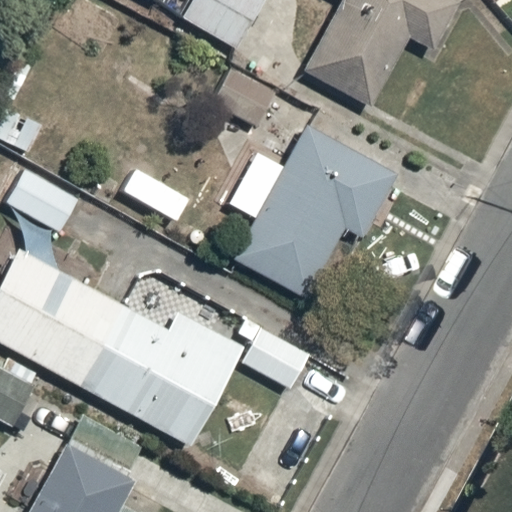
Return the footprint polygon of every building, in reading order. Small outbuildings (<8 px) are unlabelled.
[(257,0),(186,0),(177,19),(232,49),(257,0)] [(450,5),(440,0),(334,0),(336,0),(296,74),(364,110),(402,39),(425,52),(450,5)] [(165,74),(130,52),(113,81),(147,102),(165,74)] [(11,105),(30,65),(6,54),(0,67),(0,137),(30,152),(44,121),(11,105)] [(269,95),(226,68),(206,101),(249,128),(269,95)] [(277,168),(244,151),(224,190),(257,207),(228,261),(300,298),(336,229),(354,238),(388,175),(298,128),(277,168)] [(230,337),(192,316),(179,309),(166,333),(46,266),(39,262),(74,198),(20,169),(1,203),(12,209),(15,249),(14,249),(0,273),(0,346),(73,387),(183,448),(232,361),(286,390),(304,355),(236,318),(230,337)] [(0,424),(5,428),(30,384),(0,367),(0,424)] [(122,479),(63,445),(24,511),(121,511),(108,504),(122,479)]
